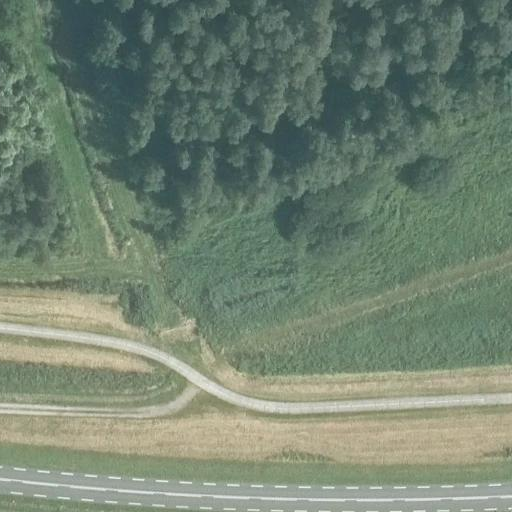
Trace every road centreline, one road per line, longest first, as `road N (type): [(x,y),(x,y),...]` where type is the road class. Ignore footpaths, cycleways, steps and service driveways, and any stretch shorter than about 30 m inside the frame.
road 1 (track): [(0,410),(165,409),(222,357),(511,260)]
road 2 (secondary): [(0,480),(327,500),(511,496)]
road 3 (track): [(166,364),(68,0)]
